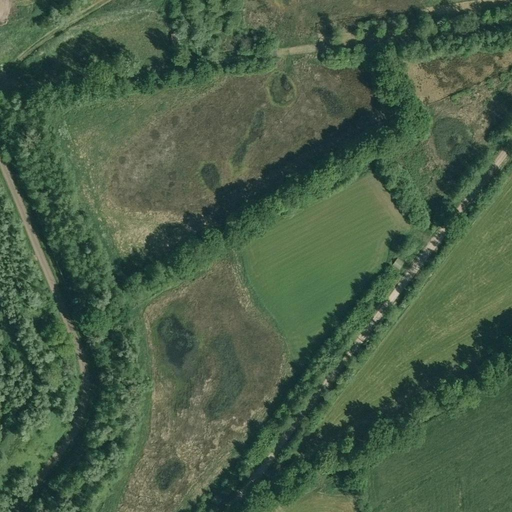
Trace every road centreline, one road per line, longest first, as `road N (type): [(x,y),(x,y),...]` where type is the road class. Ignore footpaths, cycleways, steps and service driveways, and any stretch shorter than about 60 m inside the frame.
road 1 (track): [(511,142),(259,470)]
road 2 (track): [(198,63),(511,25)]
